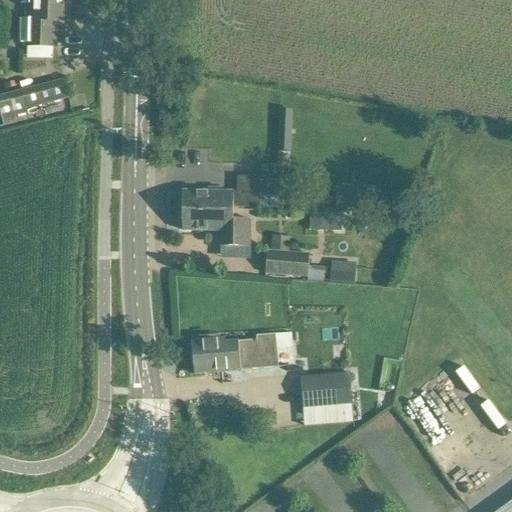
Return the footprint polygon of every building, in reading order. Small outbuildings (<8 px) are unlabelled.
[(67,21),(67,0),(21,0),(21,3),(25,3),(25,19),(21,18),(20,42),(25,42),(24,45),(27,46),(55,46),(56,21),(67,21)] [(0,111),(4,126),(17,123),(15,117),(27,113),(26,109),(70,98),(66,83),(0,100),(0,111)] [(292,154),(295,112),(279,110),(275,153),(292,154)] [(266,193),(265,177),(238,177),(238,192),(234,192),(183,191),(183,211),(234,211),(234,208),(260,208),(260,193),(266,193)] [(380,190),(338,190),(337,212),(380,213),(380,190)] [(250,247),(251,226),(251,220),(234,219),(234,211),(183,211),(183,231),(223,231),(223,247),(250,247)] [(288,253),(290,238),(272,236),(271,252),(268,252),(266,274),(308,277),(308,282),(325,284),(326,269),(309,267),(310,255),(288,253)] [(355,283),(355,262),(332,261),(331,282),(355,283)] [(279,368),(276,335),(257,336),(257,340),(226,343),(226,339),(192,342),(195,375),(279,368)] [(304,409),(352,405),(350,374),(301,377),(304,409)] [(511,511),(511,502),(498,511),(511,511)]
